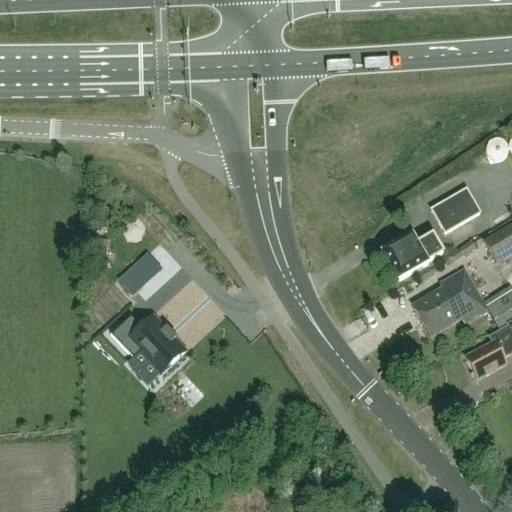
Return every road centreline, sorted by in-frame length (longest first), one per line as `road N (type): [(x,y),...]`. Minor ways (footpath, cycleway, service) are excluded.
road 1 (tertiary): [(474,511),(338,359),(301,305),(272,237),(259,161)]
road 2 (unclassified): [(0,128),(139,135),(259,161)]
road 3 (trunk): [(253,67),(511,51)]
road 4 (primary): [(0,71),(253,67)]
